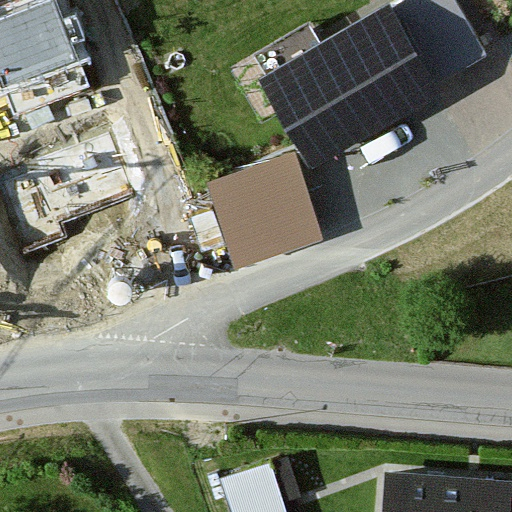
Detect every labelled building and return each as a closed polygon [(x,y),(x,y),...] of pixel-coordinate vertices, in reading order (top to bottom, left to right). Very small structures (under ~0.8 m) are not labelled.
[(0,89),(3,97),(11,94),(18,111),(82,86),(75,67),(86,63),(61,0),(21,0),(0,8),(0,89)] [(445,0),(401,0),(267,81),(315,159),(481,58),(445,0)] [(290,169),(215,197),(241,265),(315,237),(290,169)] [(287,511),(273,468),(223,484),(231,511),(287,511)] [(511,511),(511,482),(381,475),(378,511),(511,511)]
